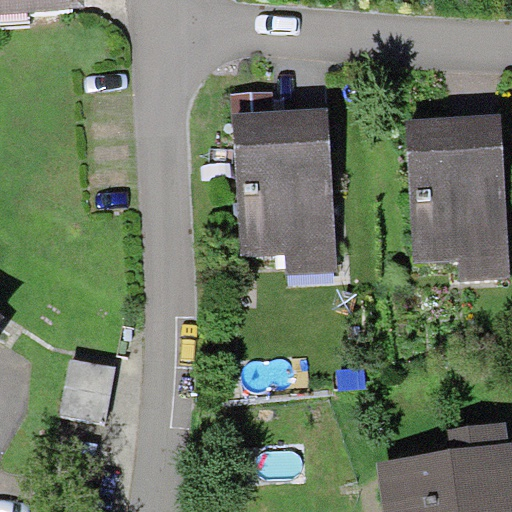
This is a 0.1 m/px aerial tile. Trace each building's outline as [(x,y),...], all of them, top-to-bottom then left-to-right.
[(0,0),(0,19),(81,14),(80,0),(0,0)] [(337,271),(328,114),(233,119),(241,257),(291,254),(293,274),(337,271)] [(508,279),(498,121),(412,127),(421,266),(458,263),(459,282),(508,279)] [(113,425),(118,371),(74,367),(69,421),(113,425)] [(425,437),(429,461),(509,449),(506,425),(425,437)] [(511,511),(511,466),(509,449),(429,461),(376,470),(382,511),(511,511)]
